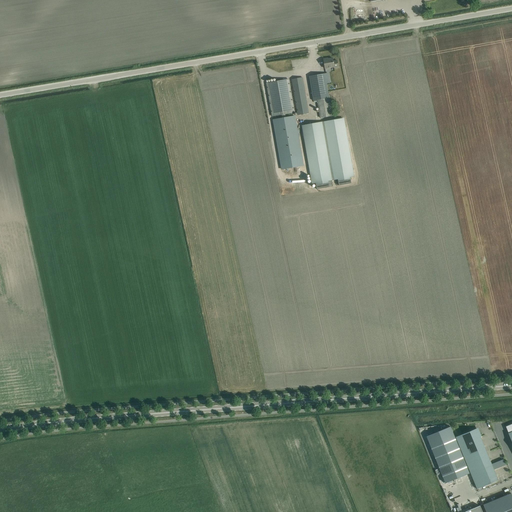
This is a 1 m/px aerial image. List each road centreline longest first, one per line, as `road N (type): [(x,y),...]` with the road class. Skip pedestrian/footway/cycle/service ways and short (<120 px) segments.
road 1 (unclassified): [(511,9),(0,96)]
road 2 (primary): [(0,429),(511,384)]
